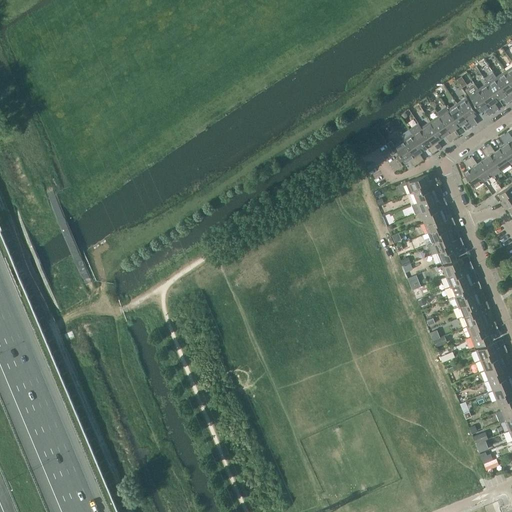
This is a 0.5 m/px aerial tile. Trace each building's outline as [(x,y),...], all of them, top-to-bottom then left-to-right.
[(496,76),(511,100),(511,99),(511,81),(505,71),(496,76)] [(493,72),(484,79),(487,83),(499,100),(503,97),(507,103),(511,100),(496,76),(493,72)] [(499,100),(487,83),(478,89),(494,112),(499,109),(495,103),(499,100)] [(475,84),(466,90),(480,112),(485,109),(489,115),(494,112),(478,89),(475,84)] [(466,96),(464,98),(457,103),(465,115),(472,126),(477,123),(473,117),(478,114),(466,96)] [(448,109),(460,126),(464,123),(468,130),(472,126),(465,115),(457,103),(448,109)] [(439,114),(455,138),(459,135),(455,129),(460,126),(448,109),(446,106),(438,112),(439,114)] [(455,138),(439,114),(430,121),(442,138),(446,136),(450,142),(455,138)] [(442,138),(430,121),(421,127),(437,150),(441,147),(438,141),(442,138)] [(419,123),(410,129),(412,133),(424,150),(428,148),(432,154),(437,150),(419,123)] [(403,139),(419,162),(424,159),(420,153),(424,150),(412,133),(403,139)] [(511,163),(511,162),(511,146),(504,134),(500,137),(505,144),(500,148),(511,163)] [(391,140),(387,143),(393,151),(396,149),(400,155),(397,157),(402,165),(405,162),(405,163),(410,160),(414,166),(419,162),(403,139),(394,145),(391,140)] [(501,170),(511,163),(500,148),(495,151),(490,144),(486,147),(494,159),(501,170)] [(492,176),(501,170),(494,159),(486,147),(482,149),(487,156),(482,160),(492,176)] [(483,182),(492,176),(482,160),(477,163),(472,156),(468,159),(469,161),(483,182)] [(474,188),(483,182),(469,161),(468,159),(464,161),(469,168),(463,172),(474,188)] [(412,193),(438,182),(436,177),(428,181),(425,175),(409,181),(409,180),(405,182),(410,193),(412,193)] [(416,202),(434,195),(432,190),(440,186),(438,182),(412,193),(416,202)] [(503,204),(511,198),(511,184),(499,193),(504,201),(502,202),(503,204)] [(420,213),(446,202),(444,197),(436,201),(434,195),(416,202),(416,203),(411,204),(415,214),(420,212),(420,213)] [(511,198),(503,204),(504,206),(507,205),(511,212),(511,211),(511,198)] [(424,223),(442,215),(440,210),(448,206),(446,202),(420,213),(424,223)] [(428,233),(455,222),(453,217),(444,221),(442,215),(424,223),(428,233)] [(432,242),(432,243),(450,235),(448,230),(456,226),(455,222),(428,233),(432,242)] [(399,234),(393,236),(395,242),(401,240),(399,234)] [(432,243),(432,242),(428,244),(432,254),(436,252),(436,253),(463,242),(461,237),(453,241),(450,235),(432,243)] [(463,242),(436,253),(441,263),(459,256),(456,249),(464,246),(463,242)] [(408,257),(401,260),(403,266),(410,263),(408,257)] [(442,266),(446,276),(464,269),(473,266),(471,261),(464,264),(462,264),(460,258),(442,266)] [(446,276),(450,287),(464,281),(468,279),(466,273),(474,270),(473,266),(464,269),(446,276)] [(450,287),(454,297),(465,293),(481,286),(479,281),(471,284),(468,279),(464,281),(450,287)] [(454,297),(458,306),(464,304),(472,301),(477,299),(474,293),(482,290),(481,286),(465,293),(454,297)] [(458,306),(463,316),(477,311),(489,306),(487,301),(479,304),(477,299),(472,301),(464,304),(458,306)] [(467,327),(485,319),(482,313),(491,310),(489,306),(477,311),(463,316),(467,327)] [(485,319),(467,327),(471,336),(481,333),(497,326),(495,321),(487,324),(485,319)] [(499,330),(497,326),(481,333),(471,336),(475,347),(493,339),(491,333),(499,330)] [(439,338),(433,340),(436,347),(447,343),(444,336),(439,338)] [(476,349),(481,360),(487,358),(507,350),(505,345),(497,348),(494,342),(476,349)] [(481,360),(485,370),(491,368),(503,363),(500,357),(508,354),(507,350),(487,358),(481,360)] [(489,380),(511,371),(511,365),(505,368),(503,363),(491,368),(485,370),(489,380)] [(511,371),(489,380),(493,390),(511,383),(508,377),(511,375),(511,371)] [(493,390),(497,401),(511,394),(511,385),(511,383),(493,390)] [(511,394),(497,401),(501,410),(501,411),(511,406),(511,394)] [(505,421),(511,418),(511,406),(501,411),(501,410),(495,412),(500,423),(505,420),(505,421)] [(483,431),(474,434),(476,441),(485,437),(483,431)] [(485,441),(476,444),(480,452),(488,449),(485,441)] [(485,453),(480,455),(484,465),(489,463),(485,453)] [(489,463),(484,465),(487,472),(494,469),(493,468),(497,467),(497,468),(499,467),(496,460),(489,463)]
